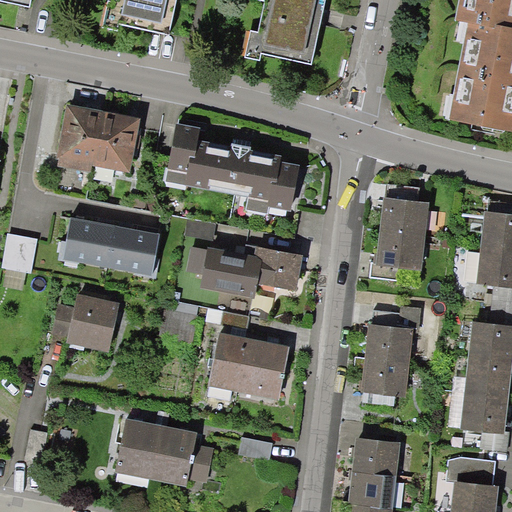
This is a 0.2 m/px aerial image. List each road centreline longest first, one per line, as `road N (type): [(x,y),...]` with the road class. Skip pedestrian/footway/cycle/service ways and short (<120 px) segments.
road 1 (residential): [(359,139),(313,511)]
road 2 (residential): [(0,52),(359,139)]
road 3 (unknown): [(43,60),(24,202),(173,243)]
road 4 (residential): [(359,139),(511,171)]
road 5 (residential): [(386,0),(359,139)]
